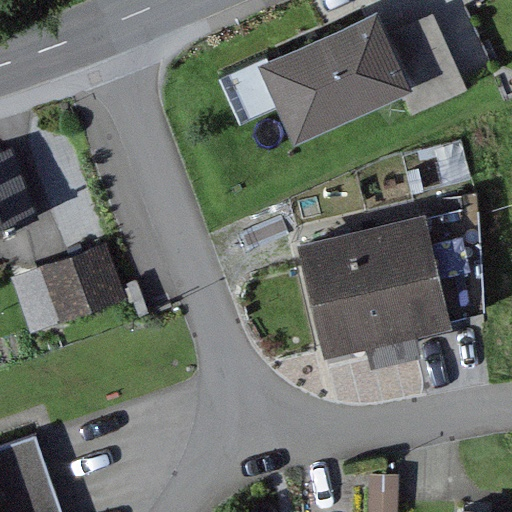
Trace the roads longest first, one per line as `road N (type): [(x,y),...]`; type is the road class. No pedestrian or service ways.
road 1 (residential): [(107,27),(254,436)]
road 2 (residential): [(511,409),(254,436)]
